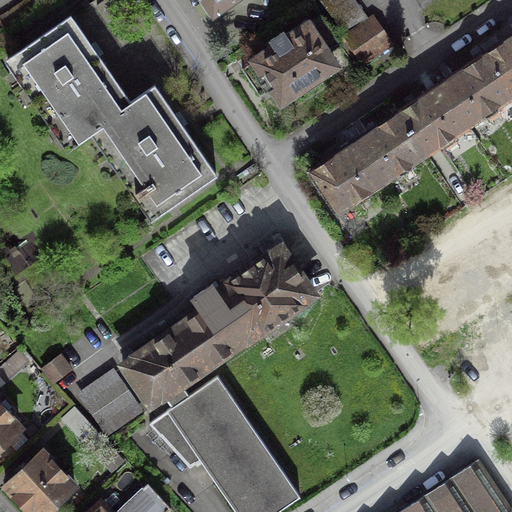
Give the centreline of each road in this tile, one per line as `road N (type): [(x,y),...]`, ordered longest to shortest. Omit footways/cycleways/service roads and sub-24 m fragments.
road 1 (residential): [(272,159),(467,430),(345,511)]
road 2 (residential): [(511,3),(272,159)]
road 3 (residential): [(161,0),(272,159)]
